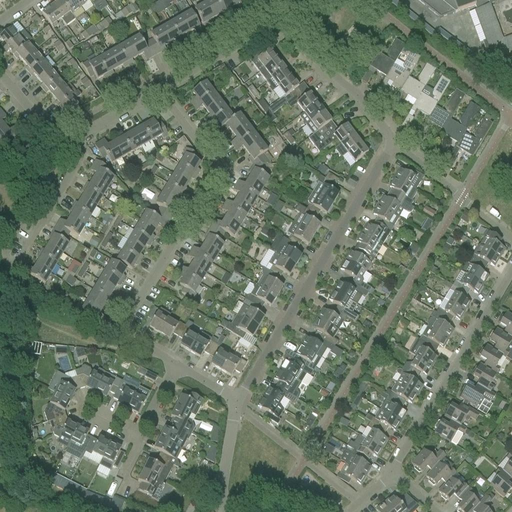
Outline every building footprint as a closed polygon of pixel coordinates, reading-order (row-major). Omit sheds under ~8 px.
[(60,0),(51,7),(66,27),(75,20),(71,15),(60,0)] [(81,9),(74,0),(60,0),(71,15),(81,9)] [(74,0),(81,9),(90,2),(88,0),(74,0)] [(219,19),(224,16),(214,0),(212,0),(204,5),(213,19),(218,16),(219,19)] [(214,0),(224,16),(229,14),(227,11),(232,8),(227,0),(214,0)] [(246,9),(240,0),(227,0),(232,8),(238,5),(241,11),(246,9)] [(240,0),(246,9),(251,6),(249,4),(255,1),(254,0),(240,0)] [(508,57),(511,55),(511,0),(416,0),(440,19),(455,13),(474,6),(476,11),(474,12),(487,47),(484,48),(491,66),(509,60),(508,57)] [(138,11),(133,4),(128,8),(127,7),(124,10),(128,16),(132,13),(133,15),(138,11)] [(204,28),(209,25),(207,22),(213,19),(204,5),(194,10),(199,19),(204,28)] [(53,29),(57,26),(56,23),(60,20),(51,7),(41,14),(53,29)] [(195,33),(200,30),(190,12),(180,18),(189,33),(194,30),(195,33)] [(180,41),(185,38),(184,36),(189,33),(180,18),(170,24),(180,41)] [(39,20),(33,24),(36,29),(42,24),(41,24),(39,20)] [(10,28),(0,36),(0,40),(2,44),(0,46),(3,49),(24,32),(16,23),(10,28)] [(176,44),(180,41),(170,24),(160,30),(169,44),(174,41),(176,44)] [(350,25),(339,35),(351,48),(362,38),(350,25)] [(155,55),(165,50),(164,47),(169,44),(160,30),(150,35),(153,40),(148,43),(155,55)] [(28,44),(31,41),(24,32),(3,49),(6,53),(9,51),(13,56),(25,46),(25,45),(27,44),(28,44)] [(143,46),(138,37),(128,43),(137,58),(142,55),(146,61),(155,55),(148,43),(143,46)] [(393,66),(400,54),(405,46),(396,41),(391,49),(387,55),(388,57),(389,58),(388,60),(377,53),(360,82),(366,85),(373,74),(374,75),(376,72),(385,77),(386,78),(393,66)] [(69,51),(72,48),(68,42),(64,45),(69,51)] [(128,66),(133,63),(132,61),(137,58),(128,43),(118,48),(128,66)] [(35,52),(28,44),(27,44),(25,45),(25,46),(13,56),(16,60),(19,58),(23,63),(35,52)] [(382,83),(375,94),(381,98),(388,87),(386,86),(388,82),(393,85),(391,87),(397,90),(399,88),(400,89),(401,90),(408,78),(415,67),(420,58),(411,53),(413,51),(405,46),(400,54),(405,58),(405,57),(407,56),(408,57),(406,61),(403,65),(396,60),(393,66),(386,78),(385,77),(384,80),(382,83)] [(264,70),(277,60),(270,50),(268,52),(264,47),(248,59),(259,74),(264,70)] [(124,68),(128,66),(118,48),(109,54),(117,69),(122,66),(124,68)] [(28,74),(42,61),(35,52),(23,63),(23,64),(27,68),(25,70),(26,72),(28,74)] [(109,77),(113,74),(112,72),(117,69),(109,54),(99,60),(109,77)] [(109,77),(99,60),(89,65),(87,63),(82,66),(89,78),(94,76),(97,80),(102,77),(104,80),(109,77)] [(266,83),(284,69),(277,60),(259,74),(266,83)] [(38,80),(50,70),(42,61),(28,74),(31,77),(33,75),(38,80)] [(395,99),(388,110),(394,114),(401,103),(399,102),(403,94),(407,96),(404,102),(412,107),(416,102),(421,94),(425,88),(430,79),(435,70),(426,65),(421,73),(417,79),(418,82),(419,82),(418,84),(408,78),(401,90),(400,89),(399,92),(395,99)] [(271,93),(278,88),(291,78),(284,69),(266,83),(271,89),(269,90),(271,93)] [(43,91),(57,78),(50,70),(38,80),(42,85),(40,87),(43,91)] [(410,111),(407,115),(411,118),(414,113),(416,110),(428,118),(429,118),(435,107),(445,91),(450,82),(441,77),(436,85),(432,92),(425,88),(421,94),(416,102),(412,107),(410,111)] [(52,98),(65,87),(57,78),(43,91),(46,95),(48,93),(52,98)] [(264,113),(268,118),(272,115),(286,104),(300,94),(296,89),(298,87),(291,78),(278,88),(272,92),(279,101),(268,109),(268,110),(264,113)] [(193,107),(213,92),(205,83),(192,93),(196,98),(190,103),(193,107)] [(58,108),(72,96),(69,92),(65,87),(52,98),(57,103),(54,105),(58,108)] [(450,120),(465,96),(455,90),(450,99),(444,108),(445,111),(446,112),(445,114),(435,107),(429,118),(428,118),(426,121),(443,131),(449,120),(450,120)] [(65,117),(77,107),(73,102),(81,96),(77,91),(72,96),(58,108),(65,117)] [(254,99),(259,96),(255,91),(250,94),(254,99)] [(206,112),(220,101),(213,92),(193,107),(196,111),(202,107),(206,112)] [(304,99),(300,94),(286,104),(290,109),(296,104),(303,114),(317,103),(310,94),(304,99)] [(207,125),(226,110),(220,101),(206,112),(210,117),(204,121),(207,125)] [(306,126),(310,123),(324,113),(317,103),(303,114),(299,117),(306,126)] [(464,134),(474,118),(479,109),(470,104),(459,121),(460,124),(461,125),(460,127),(450,120),(449,120),(443,131),(441,135),(457,144),(457,145),(464,134)] [(220,130),(233,119),(226,110),(207,125),(210,130),(216,125),(220,130)] [(317,132),(324,127),(329,123),(331,122),(324,113),(310,123),(306,126),(313,135),(317,132)] [(233,135),(246,124),(239,115),(233,119),(220,130),(223,134),(229,130),(233,135)] [(272,123),(276,120),(272,115),(268,118),(272,123)] [(407,130),(413,119),(411,118),(407,115),(401,127),(407,130)] [(472,158),(492,124),(483,119),(473,135),(474,138),(475,139),(474,140),(464,134),(457,145),(457,144),(443,167),(449,171),(456,160),(454,158),(459,150),(472,158)] [(155,126),(153,121),(147,124),(146,122),(141,125),(151,142),(161,136),(163,139),(168,136),(164,129),(160,123),(155,126)] [(329,123),(324,127),(317,132),(313,135),(308,139),(319,154),(337,141),(340,145),(353,135),(346,126),(336,133),(329,123)] [(253,133),(246,124),(233,135),(236,139),(230,144),(234,148),(253,133)] [(138,130),(133,133),(141,148),(145,154),(155,148),(151,142),(141,125),(136,127),(138,130)] [(21,136),(14,127),(8,132),(4,128),(0,131),(0,146),(6,141),(10,145),(21,136)] [(141,148),(133,133),(127,136),(126,133),(121,136),(131,153),(141,148)] [(246,153),(260,142),(253,133),(234,148),(237,152),(243,148),(246,153)] [(286,141),(290,138),(287,133),(282,136),(286,141)] [(418,148),(425,137),(419,133),(412,145),(418,148)] [(341,159),(347,154),(360,144),(353,135),(340,145),(334,150),(341,159)] [(121,159),(131,153),(121,136),(117,139),(118,141),(113,144),(121,159)] [(290,146),(294,143),(290,138),(286,141),(290,146)] [(108,147),(104,141),(94,146),(101,159),(106,156),(111,165),(121,159),(113,144),(108,147)] [(253,166),(267,166),(261,156),(267,152),(260,142),(246,153),(250,157),(248,159),(253,166)] [(24,152),(26,150),(29,148),(25,143),(20,147),(24,152)] [(347,154),(342,158),(349,167),(354,164),(368,153),(360,144),(347,154)] [(433,160),(440,149),(434,146),(427,157),(433,160)] [(296,148),(291,153),(296,160),(302,155),(296,148)] [(185,156),(179,166),(196,176),(199,171),(197,170),(200,164),(195,162),(198,157),(186,149),(183,154),(185,156)] [(107,189),(113,178),(105,174),(108,169),(95,161),(90,171),(96,175),(93,180),(107,189)] [(191,179),(194,181),(196,176),(179,166),(173,175),(188,184),(191,179)] [(262,189),(268,179),(262,175),(267,166),(253,166),(249,174),(251,175),(248,180),(262,189)] [(321,166),(317,172),(324,176),(327,170),(321,166)] [(423,177),(412,171),(407,168),(404,173),(400,170),(394,179),(410,188),(415,191),(420,182),(423,177)] [(339,180),(330,175),(328,174),(324,180),(319,176),(317,179),(318,184),(312,193),(332,205),(338,195),(332,191),(339,180)] [(173,175),(168,185),(185,195),(187,191),(185,189),(188,184),(173,175)] [(410,207),(413,202),(412,200),(416,193),(415,191),(410,188),(394,179),(389,188),(394,191),(391,196),(410,207)] [(107,189),(93,180),(90,185),(87,184),(85,188),(101,198),(107,189)] [(257,199),(262,189),(248,180),(245,186),(238,182),(236,186),(257,199)] [(167,185),(162,195),(176,204),(179,199),(182,200),(185,195),(167,185)] [(239,195),(236,200),(251,209),(257,199),(236,186),(233,191),(239,195)] [(96,208),(101,198),(85,188),(82,193),(84,194),(81,200),(96,208)] [(326,215),(332,205),(312,193),(307,201),(308,204),(309,205),(306,210),(317,217),(320,212),(326,215)] [(162,195),(156,205),(153,210),(157,212),(170,220),(175,210),(173,209),(176,204),(162,195)] [(410,207),(391,196),(389,200),(383,197),(378,206),(399,219),(403,212),(410,214),(413,209),(410,207)] [(96,208),(81,200),(78,205),(76,203),(73,208),(90,218),(96,208)] [(251,209),(236,200),(233,205),(227,201),(224,206),(245,219),(251,209)] [(313,236),(319,226),(313,222),(317,217),(306,210),(298,205),(294,211),(299,214),(293,224),(313,236)] [(239,228),(245,219),(224,206),(221,211),(228,214),(224,219),(239,228)] [(390,233),(393,228),(399,219),(378,206),(372,215),(377,219),(375,223),(390,233)] [(435,212),(425,206),(422,212),(432,218),(435,212)] [(84,228),(90,218),(73,208),(70,212),(72,214),(69,219),(84,228)] [(464,211),(460,219),(467,223),(472,215),(464,211)] [(170,220),(157,212),(155,217),(146,212),(140,222),(155,231),(158,226),(164,230),(170,220)] [(84,228),(69,219),(66,224),(60,220),(54,230),(67,238),(70,233),(78,238),(84,228)] [(239,228),(224,219),(221,225),(215,221),(209,231),(222,238),(224,233),(233,238),(239,228)] [(427,219),(421,229),(426,232),(432,222),(427,219)] [(116,221),(112,228),(116,230),(117,228),(121,230),(123,225),(120,223),(116,221)] [(140,222),(134,232),(151,242),(154,238),(152,236),(155,231),(140,222)] [(390,233),(375,223),(372,228),(367,225),(361,234),(382,246),(390,233)] [(307,246),(313,236),(293,224),(287,234),(290,236),(287,241),(298,248),(301,242),(307,246)] [(62,255),(69,245),(64,242),(67,238),(54,230),(48,240),(51,241),(48,246),(62,255)] [(219,243),(222,238),(209,231),(203,240),(206,242),(203,247),(217,255),(223,246),(219,243)] [(478,246),(499,259),(505,250),(498,246),(501,240),(485,231),(481,237),(483,238),(478,246)] [(148,247),(151,242),(134,232),(128,242),(143,251),(146,245),(148,247)] [(374,260),(382,246),(361,234),(356,243),(361,246),(358,251),(374,260)] [(409,244),(396,237),(393,242),(407,249),(409,244)] [(449,237),(445,243),(451,246),(454,240),(449,237)] [(95,238),(90,246),(92,247),(96,249),(100,241),(95,238)] [(277,249),(274,254),(280,258),(295,267),(301,257),(295,253),(298,248),(287,241),(283,239),(283,240),(277,249)] [(128,242),(122,252),(139,262),(142,257),(140,256),(143,251),(128,242)] [(403,257),(410,261),(418,247),(411,243),(403,257)] [(450,247),(445,244),(442,249),(447,252),(450,247)] [(62,255),(48,246),(45,251),(42,250),(39,255),(56,265),(62,255)] [(499,259),(478,246),(473,255),(469,252),(466,257),(468,259),(485,269),(487,264),(493,268),(499,259)] [(217,255),(203,247),(200,252),(193,248),(191,253),(211,265),(217,255)] [(374,260),(358,251),(355,255),(350,252),(345,261),(366,274),(371,265),(371,264),(374,260)] [(137,266),(139,262),(122,252),(116,262),(122,265),(131,270),(134,265),(137,266)] [(206,275),(211,265),(191,253),(188,257),(194,261),(191,266),(206,275)] [(274,254),(268,264),(272,267),(269,272),(280,279),(283,273),(289,277),(295,267),(280,258),(274,254)] [(51,275),(56,265),(39,255),(37,259),(39,261),(36,266),(51,275)] [(483,286),(488,277),(482,273),(485,269),(468,259),(460,273),(463,275),(483,286)] [(345,261),(339,270),(348,276),(354,279),(352,282),(360,286),(359,288),(368,293),(370,289),(362,284),(363,282),(362,278),(365,274),(366,274),(345,261)] [(122,282),(125,278),(122,276),(125,271),(117,266),(111,262),(105,272),(122,282)] [(51,275),(36,266),(33,271),(26,267),(23,272),(44,285),(51,275)] [(206,275),(191,266),(188,271),(182,268),(179,272),(200,285),(206,275)] [(276,298),(282,288),(276,284),(280,279),(269,272),(265,270),(262,268),(261,270),(262,276),(256,286),(262,289),(276,298)] [(119,287),(122,282),(105,272),(99,282),(114,290),(117,285),(119,287)] [(193,301),(196,296),(194,295),(200,285),(179,272),(176,277),(182,281),(179,286),(184,289),(181,294),(193,301)] [(463,275),(460,273),(455,282),(458,284),(463,275)] [(483,286),(463,275),(458,284),(455,282),(452,286),(459,291),(467,295),(469,291),(477,295),(483,286)] [(110,302),(113,297),(110,296),(114,290),(99,282),(93,291),(110,302)] [(449,291),(452,286),(445,282),(442,287),(449,291)] [(339,283),(333,292),(356,306),(357,305),(356,305),(361,296),(362,297),(362,296),(365,298),(368,293),(359,288),(351,283),(351,284),(349,288),(339,283)] [(270,308),(276,298),(262,289),(256,286),(254,284),(253,286),(253,290),(250,295),(247,296),(245,300),(261,310),(264,304),(270,308)] [(387,286),(383,293),(388,296),(392,289),(387,286)] [(464,313),(470,303),(464,300),(467,295),(459,291),(452,286),(449,291),(444,300),(464,313)] [(107,306),(110,302),(93,291),(87,301),(102,310),(105,305),(107,306)] [(333,292),(328,301),(337,306),(334,311),(346,318),(355,323),(358,318),(351,314),(356,306),(333,292)] [(238,317),(258,329),(264,318),(258,315),(261,310),(250,303),(245,300),(241,305),(244,307),(238,317)] [(459,322),(464,313),(444,300),(435,314),(450,323),(453,318),(459,322)] [(99,329),(105,319),(99,315),(102,310),(87,301),(81,311),(90,316),(87,321),(99,329)] [(153,309),(147,319),(152,322),(149,328),(159,334),(167,320),(170,316),(160,310),(159,311),(153,308),(153,309)] [(331,315),(322,310),(317,319),(338,332),(346,318),(334,311),(331,315)] [(448,340),(453,331),(447,327),(450,323),(435,314),(433,312),(430,318),(432,319),(429,320),(426,323),(427,327),(448,340)] [(511,317),(506,313),(499,325),(500,326),(500,325),(506,329),(503,334),(511,339),(511,317)] [(245,335),(252,339),(258,329),(238,317),(236,316),(231,325),(228,324),(225,330),(242,340),(245,335)] [(334,348),(337,342),(333,339),(338,332),(317,319),(311,328),(317,332),(314,336),(334,348)] [(400,319),(396,326),(404,331),(408,324),(400,319)] [(177,326),(167,320),(159,334),(169,340),(172,334),(178,337),(184,327),(179,323),(177,326)] [(364,322),(361,326),(367,330),(370,325),(364,322)] [(189,353),(198,338),(188,332),(190,330),(184,327),(178,337),(183,341),(179,347),(189,353)] [(442,349),(448,340),(427,327),(419,341),(435,351),(437,346),(442,349)] [(496,330),(489,341),(490,342),(490,341),(496,345),(493,350),(494,351),(502,356),(506,359),(511,362),(511,354),(511,353),(511,339),(503,334),(496,330)] [(198,338),(189,353),(200,359),(203,353),(209,356),(215,345),(210,342),(211,340),(201,334),(198,338)] [(314,336),(312,341),(306,337),(300,346),(316,356),(321,359),(326,350),(330,352),(329,354),(339,360),(343,353),(334,348),(314,336)] [(416,358),(431,367),(437,358),(432,355),(435,351),(419,341),(416,340),(408,353),(416,358)] [(33,343),(31,354),(38,356),(40,344),(33,343)] [(220,371),(229,357),(219,351),(221,348),(215,345),(209,356),(214,359),(210,365),(220,371)] [(315,369),(317,366),(321,359),(300,346),(295,356),(292,360),(313,373),(313,372),(315,369)] [(496,367),(502,356),(494,351),(493,350),(486,346),(479,358),(480,358),(486,362),(483,367),(496,375),(499,369),(496,367)] [(384,358),(380,355),(376,363),(383,367),(387,360),(384,358)] [(229,357),(220,371),(230,377),(234,371),(239,375),(246,364),(241,360),(239,363),(229,357)] [(426,377),(431,367),(416,358),(412,364),(405,364),(402,369),(418,378),(421,373),(426,377)] [(313,373),(292,360),(290,365),(284,362),(279,371),(301,384),(306,375),(310,377),(313,373)] [(489,386),(496,375),(483,367),(480,365),(472,377),(473,377),(480,380),(476,386),(489,393),(493,388),(489,386)] [(93,374),(91,372),(90,370),(84,367),(81,367),(80,369),(78,370),(78,371),(74,372),(76,378),(80,390),(85,388),(95,394),(105,374),(98,370),(97,372),(93,374)] [(338,379),(343,372),(338,369),(337,368),(332,376),(338,379)] [(418,378),(402,369),(401,371),(399,370),(397,371),(395,373),(396,375),(400,378),(396,384),(417,396),(422,387),(415,383),(418,378)] [(297,401),(298,399),(299,397),(298,395),(297,393),(296,392),(301,384),(279,371),(273,380),(279,383),(276,388),(297,401)] [(154,383),(157,377),(146,372),(144,377),(154,383)] [(56,373),(47,390),(55,394),(69,402),(75,391),(80,390),(76,378),(70,380),(64,377),(56,373)] [(121,382),(105,374),(95,394),(106,399),(109,393),(114,395),(120,384),(121,382)] [(306,375),(301,384),(306,387),(312,379),(310,377),(306,375)] [(138,390),(122,382),(121,382),(120,384),(114,395),(112,399),(118,402),(117,405),(127,410),(135,395),(138,390)] [(329,382),(326,388),(331,391),(334,385),(329,382)] [(362,382),(357,390),(363,393),(368,385),(362,382)] [(411,405),(417,396),(396,384),(396,383),(390,392),(387,391),(384,395),(388,397),(403,406),(406,402),(411,405)] [(467,387),(459,398),(463,401),(468,404),(476,408),(477,406),(479,408),(483,400),(489,404),(490,402),(491,402),(494,396),(495,396),(489,393),(476,386),(473,391),(467,387)] [(297,401),(276,388),(273,392),(268,389),(262,398),(278,407),(283,398),(289,402),(295,405),(297,401)] [(321,389),(318,395),(322,397),(327,400),(330,394),(325,391),(321,389)] [(357,390),(354,395),(360,398),(363,393),(357,390)] [(385,401),(388,397),(384,395),(381,393),(378,397),(385,401)] [(47,423),(49,423),(66,417),(64,412),(69,402),(55,394),(49,405),(47,406),(43,413),(47,423)] [(181,397),(176,407),(190,415),(195,417),(200,406),(203,401),(190,394),(187,400),(181,397)] [(138,415),(145,401),(135,395),(127,410),(138,415)] [(357,397),(351,406),(355,408),(361,399),(357,397)] [(400,423),(406,414),(400,411),(403,406),(388,397),(385,401),(379,411),(385,414),(400,423)] [(262,398),(257,407),(265,412),(274,418),(272,421),(271,422),(277,426),(280,421),(278,420),(284,411),(278,407),(262,398)] [(278,407),(284,411),(289,402),(283,398),(278,407)] [(468,409),(460,404),(457,409),(451,406),(443,417),(450,421),(452,423),(452,422),(460,427),(464,420),(468,422),(470,418),(475,421),(479,415),(468,409)] [(176,407),(170,418),(175,420),(172,426),(191,435),(194,429),(192,423),(191,422),(188,420),(190,415),(176,407)] [(308,419),(313,422),(319,412),(318,412),(314,409),(308,419)] [(372,419),(369,423),(378,429),(382,431),(385,433),(388,428),(395,433),(400,423),(385,414),(379,411),(374,420),(372,419)] [(274,418),(265,412),(263,416),(272,421),(274,418)] [(363,420),(369,423),(372,419),(366,415),(363,420)] [(67,449),(78,427),(67,422),(66,417),(49,423),(54,437),(58,439),(56,444),(67,449)] [(349,422),(341,417),(338,423),(346,427),(349,422)] [(308,419),(305,424),(306,424),(307,425),(310,427),(313,422),(308,419)] [(465,430),(460,427),(452,422),(452,423),(450,421),(447,426),(441,422),(440,423),(439,422),(437,423),(434,428),(434,429),(436,430),(433,434),(442,439),(450,444),(455,447),(462,436),(465,430)] [(382,450),(388,441),(375,433),(378,429),(369,423),(361,437),(382,450)] [(188,441),(191,435),(172,426),(169,431),(165,429),(159,439),(181,451),(186,441),(188,441)] [(80,462),(85,453),(92,439),(86,436),(88,433),(78,427),(67,449),(64,453),(80,462)] [(382,450),(361,437),(359,436),(354,445),(350,442),(347,447),(353,451),(363,457),(369,461),(371,456),(377,459),(382,450)] [(110,444),(99,439),(97,442),(92,439),(85,453),(90,456),(92,453),(102,459),(110,444)] [(177,469),(179,467),(176,461),(181,451),(159,439),(154,450),(160,453),(157,458),(173,467),(177,469)] [(325,443),(321,449),(330,455),(334,448),(325,443)] [(99,466),(96,472),(106,478),(110,472),(112,467),(117,470),(122,459),(124,455),(119,452),(120,449),(110,444),(102,459),(98,466),(99,466)] [(430,456),(424,450),(411,465),(421,474),(422,473),(421,473),(426,468),(430,472),(432,470),(438,463),(446,454),(443,452),(442,453),(440,451),(437,454),(434,452),(430,456)] [(338,461),(345,465),(350,455),(344,451),(338,461)] [(365,477),(371,468),(366,465),(369,461),(363,457),(353,451),(350,455),(345,465),(365,477)] [(506,459),(498,468),(499,469),(510,479),(510,480),(511,481),(511,455),(510,454),(506,459)] [(322,465),(326,459),(321,456),(317,462),(322,465)] [(469,456),(464,461),(469,465),(473,459),(469,456)] [(173,467),(157,458),(154,464),(148,461),(143,471),(165,483),(173,467)] [(447,472),(438,463),(432,470),(430,472),(425,477),(429,481),(428,483),(433,488),(434,488),(435,486),(435,487),(436,486),(440,480),(445,484),(450,478),(451,479),(455,473),(450,469),(447,472)] [(345,465),(336,478),(340,481),(343,476),(360,486),(365,477),(350,468),(345,465)] [(506,484),(510,480),(510,479),(499,469),(494,474),(497,477),(489,486),(503,499),(511,489),(511,488),(511,489),(506,484)] [(163,488),(164,487),(164,486),(166,483),(165,483),(143,471),(137,482),(142,484),(139,491),(151,498),(151,499),(156,501),(163,488)] [(208,484),(211,479),(205,475),(203,481),(208,484)] [(52,486),(62,486),(62,476),(52,476),(52,486)] [(460,487),(451,479),(450,478),(445,484),(438,492),(448,502),(448,501),(453,496),(457,500),(467,488),(462,484),(460,487)] [(457,509),(456,509),(457,510),(456,511),(472,511),(473,511),(479,504),(473,499),(476,496),(473,493),(467,488),(457,500),(462,504),(457,509)] [(488,511),(487,511),(491,508),(488,505),(493,499),(488,494),(486,497),(479,504),(473,511),(472,511),(488,511)] [(414,511),(419,508),(405,495),(401,500),(400,499),(397,502),(393,496),(384,503),(391,511),(414,511)] [(111,506),(122,510),(125,501),(115,497),(111,506)] [(391,511),(384,503),(375,511),(376,511),(391,511)]
